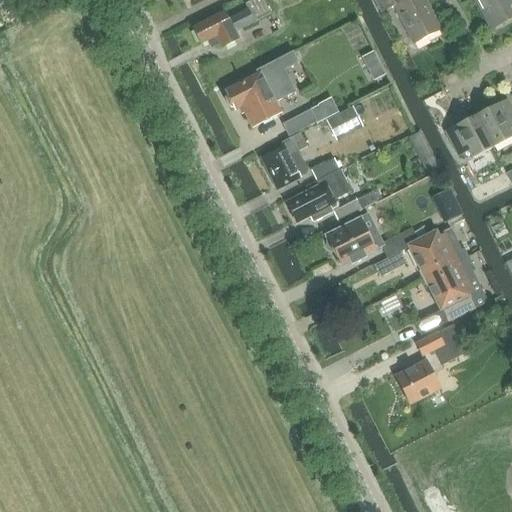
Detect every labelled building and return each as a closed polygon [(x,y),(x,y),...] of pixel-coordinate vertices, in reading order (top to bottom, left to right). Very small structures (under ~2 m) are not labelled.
[(373,0),(381,14),(393,7),(413,45),(440,31),(423,0),(373,0)] [(511,0),(470,0),(471,1),(472,0),(474,0),(491,31),(511,19),(511,16),(507,8),(511,5),(511,0)] [(253,23),(247,11),(226,21),(223,14),(191,29),(199,45),(207,41),(210,48),(217,45),(220,50),(237,41),(233,33),(253,23)] [(283,71),(278,61),(256,72),(257,75),(225,92),(226,94),(223,99),(226,107),(233,107),(234,110),(241,106),(252,128),(279,114),(274,105),(295,94),(283,71)] [(368,71),(374,82),(385,76),(380,65),(368,71)] [(482,103),(471,109),(492,149),(511,138),(511,135),(510,131),(511,129),(511,109),(507,101),(487,111),(482,103)] [(326,121),(336,142),(363,129),(353,108),(326,121)] [(472,160),(492,149),(471,109),(460,114),(465,123),(444,133),(457,158),(468,153),(472,160)] [(309,112),(283,125),(289,137),(315,123),(309,112)] [(428,149),(420,133),(409,139),(415,150),(421,153),(428,149)] [(283,146),(260,159),(276,192),(304,177),(306,169),(297,152),(306,147),(300,134),(289,139),(282,143),(283,146)] [(332,214),(330,211),(336,208),(333,201),(350,193),(347,186),(339,170),(330,175),(317,181),(319,186),(286,204),(296,224),(308,218),(312,225),(332,214)] [(372,193),(356,201),(362,212),(378,204),(372,193)] [(363,256),(381,247),(380,246),(381,245),(374,231),(366,234),(359,220),(324,237),(326,240),(326,247),(331,250),(339,268),(350,262),(352,265),(364,259),(363,256)] [(381,245),(380,246),(381,247),(387,259),(395,255),(408,248),(407,247),(415,242),(410,231),(381,245)] [(408,248),(421,274),(419,275),(422,281),(467,258),(463,252),(460,254),(449,231),(437,237),(435,233),(426,237),(415,242),(407,247),(408,248)] [(422,281),(425,287),(427,286),(439,311),(445,308),(451,320),(473,309),(470,303),(482,297),(467,266),(470,264),(467,258),(422,281)] [(393,271),(387,260),(374,266),(380,278),(393,271)] [(425,362),(395,378),(409,406),(427,397),(438,392),(440,391),(430,372),(470,351),(468,348),(464,350),(452,326),(415,346),(421,358),(422,357),(425,362)] [(478,425),(440,445),(446,457),(441,460),(453,484),(502,459),(490,434),(485,437),(478,425)]
